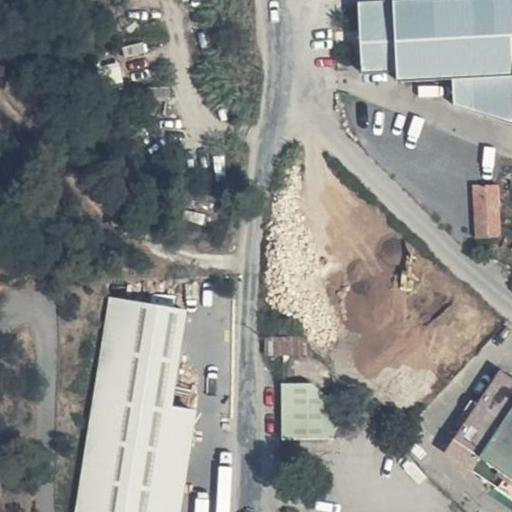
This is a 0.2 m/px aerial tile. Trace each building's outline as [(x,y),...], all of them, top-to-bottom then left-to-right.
[(511,0),(358,0),(359,67),(395,65),(396,72),(453,71),(454,100),(511,118),(511,0)] [(474,183),(476,237),(500,236),(498,182),(474,183)] [(107,292),(77,511),(179,511),(194,405),(169,402),(182,303),(107,292)] [(511,374),(499,365),(450,436),(511,478),(511,374)] [(333,441),(333,398),(312,380),(277,380),(277,442),(333,441)]
